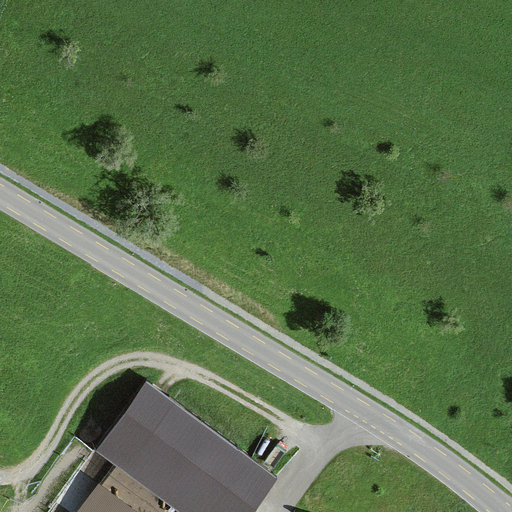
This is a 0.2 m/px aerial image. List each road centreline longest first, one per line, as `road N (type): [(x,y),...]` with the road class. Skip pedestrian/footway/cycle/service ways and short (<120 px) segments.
road 1 (tertiary): [(0,192),(380,419),(502,511)]
road 2 (track): [(324,442),(170,363),(119,363),(77,392),(13,511)]
